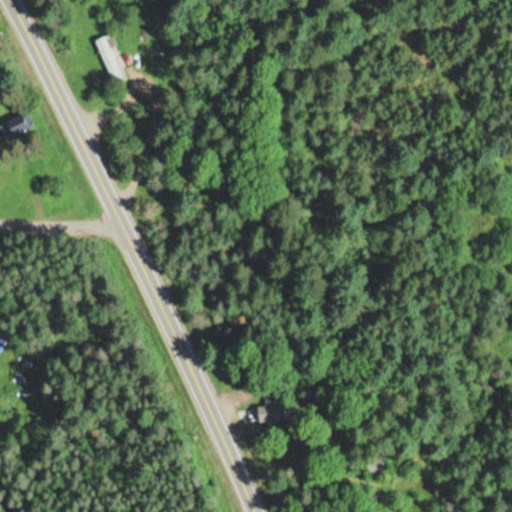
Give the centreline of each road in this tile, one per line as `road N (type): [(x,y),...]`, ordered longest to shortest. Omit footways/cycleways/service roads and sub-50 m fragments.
road 1 (secondary): [(257,511),(137,235),(6,0)]
road 2 (residential): [(0,233),(137,235)]
